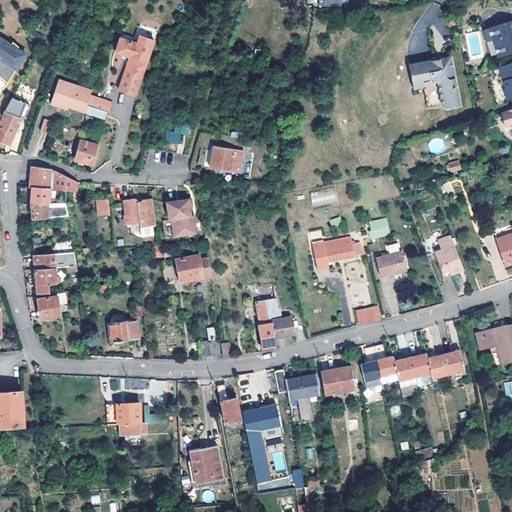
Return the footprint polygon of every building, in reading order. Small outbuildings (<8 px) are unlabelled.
[(511,21),(490,29),(493,39),(498,56),(511,51),(511,21)] [(482,31),(484,42),(493,39),(490,29),(482,31)] [(117,50),(130,55),(119,88),(135,94),(155,39),(140,34),(137,41),(122,36),(117,50)] [(0,36),(0,77),(6,81),(15,66),(14,65),(16,62),(17,63),(24,52),(16,46),(17,44),(11,39),(9,42),(0,36)] [(433,60),(431,61),(409,64),(414,88),(424,87),(433,85),(439,90),(443,108),(460,105),(451,57),(444,58),(439,59),(440,62),(436,63),(435,62),(433,60)] [(511,62),(499,67),(506,88),(503,89),(507,99),(511,97),(511,62)] [(84,114),(89,95),(90,92),(55,81),(48,106),(57,108),(58,106),(65,108),(84,114)] [(426,95),(424,87),(414,88),(415,97),(426,95)] [(0,118),(0,139),(10,143),(21,114),(25,112),(30,100),(23,97),(23,96),(19,94),(18,96),(12,93),(5,107),(0,118)] [(84,114),(111,122),(117,103),(89,95),(84,114)] [(506,126),(509,125),(504,111),(501,112),(506,126)] [(54,120),(45,117),(41,129),(50,132),(54,120)] [(174,123),(174,131),(166,131),(166,143),(180,143),(180,134),(189,134),(189,122),(174,123)] [(80,139),(74,157),(92,163),(98,144),(80,139)] [(243,167),(241,167),(243,151),(212,148),(209,167),(243,172),(243,167)] [(451,169),(458,167),(456,160),(449,163),(451,169)] [(30,186),(32,186),(49,188),(51,168),(31,165),(30,186)] [(49,188),(32,186),(31,201),(45,202),(48,202),(49,188)] [(336,189),(311,191),(312,206),(337,203),(336,189)] [(131,201),(124,202),(126,220),(130,221),(130,223),(140,222),(140,226),(156,224),(152,197),(142,198),(142,200),(138,201),(138,200),(137,198),(134,198),(131,198),(131,201)] [(190,205),(190,197),(167,200),(169,217),(172,217),(174,234),(196,231),(194,214),(192,214),(190,205)] [(109,199),(95,200),(97,217),(110,216),(109,199)] [(45,202),(31,201),(32,218),(47,217),(67,215),(65,202),(59,202),(48,202),(45,202)] [(368,230),(369,237),(388,234),(385,218),(369,222),(370,230),(368,230)] [(505,240),(497,243),(502,257),(510,254),(511,259),(511,226),(511,227),(511,228),(511,232),(504,236),(505,240)] [(317,270),(328,268),(326,261),(361,254),(358,242),(354,243),(353,240),(351,240),(350,236),(311,244),(317,270)] [(441,251),(434,254),(442,274),(448,272),(450,277),(458,275),(457,273),(463,270),(450,236),(437,241),(438,245),(441,251)] [(387,252),(400,250),(399,243),(386,245),(387,252)] [(431,248),(434,254),(441,251),(438,245),(431,248)] [(177,258),(181,280),(211,275),(207,249),(196,251),(197,254),(177,258)] [(378,274),(402,269),(399,251),(374,256),(378,274)] [(53,266),(55,266),(54,253),(33,254),(34,267),(53,266)] [(505,266),(511,263),(511,259),(510,254),(502,257),(505,266)] [(54,269),(53,266),(34,267),(38,291),(50,290),(48,282),(57,281),(57,275),(54,275),(54,269)] [(60,304),(68,303),(66,293),(38,297),(42,320),(61,317),(60,304)] [(271,314),(278,312),(275,298),(255,301),(263,347),(276,345),(274,335),(293,332),(289,316),(272,319),(271,314)] [(141,313),(140,302),(132,303),(134,314),(141,313)] [(356,322),(378,317),(376,305),(354,309),(356,322)] [(111,341),(137,336),(133,318),(108,323),(111,341)] [(511,322),(475,331),(479,349),(499,344),(499,347),(498,348),(500,355),(501,355),(503,362),(511,360),(511,322)] [(199,339),(201,354),(220,351),(217,336),(199,339)] [(232,354),(229,342),(222,344),(224,355),(232,354)] [(373,346),(381,379),(397,375),(394,360),(392,355),(385,357),(382,344),(373,346)] [(365,383),(381,379),(373,346),(363,348),(367,362),(360,363),(365,383)] [(444,353),(448,373),(464,369),(459,349),(444,353)] [(431,371),(428,357),(426,352),(410,356),(414,375),(431,371)] [(448,373),(444,353),(428,357),(431,371),(433,377),(448,373)] [(414,375),(410,356),(394,360),(397,375),(398,379),(414,375)] [(332,390),(342,389),(355,387),(351,365),(322,370),(326,392),(332,390)] [(287,391),(285,378),(283,369),(278,370),(274,371),(278,393),(287,391)] [(285,378),(287,391),(289,399),(297,398),(302,423),(314,421),(310,395),(320,393),(317,373),(285,378)] [(399,384),(398,379),(397,375),(381,379),(383,388),(399,384)] [(398,379),(399,384),(400,385),(416,381),(414,375),(398,379)] [(383,388),(381,379),(365,383),(368,392),(383,388)] [(225,421),(242,418),(238,397),(228,399),(225,383),(216,385),(219,401),(221,400),(225,421)] [(343,398),(342,389),(332,390),(334,399),(343,398)] [(0,425),(21,424),(20,395),(0,395),(0,425)] [(141,423),(146,422),(167,421),(167,415),(150,416),(150,408),(145,408),(145,402),(140,402),(107,404),(108,424),(118,424),(120,434),(141,433),(141,423)] [(276,406),(260,409),(243,413),(245,425),(246,433),(256,485),(269,482),(261,439),(282,435),(276,406)] [(216,439),(189,444),(196,483),(223,478),(216,439)] [(314,459),(313,448),(305,449),(307,460),(314,459)] [(423,461),(426,471),(433,470),(431,460),(423,461)] [(457,476),(458,490),(471,489),(470,475),(457,476)] [(308,511),(305,486),(296,487),(299,511),(308,511)] [(305,486),(308,511),(313,511),(312,501),(315,501),(313,486),(305,486)] [(90,496),(92,504),(100,502),(99,494),(90,496)]
